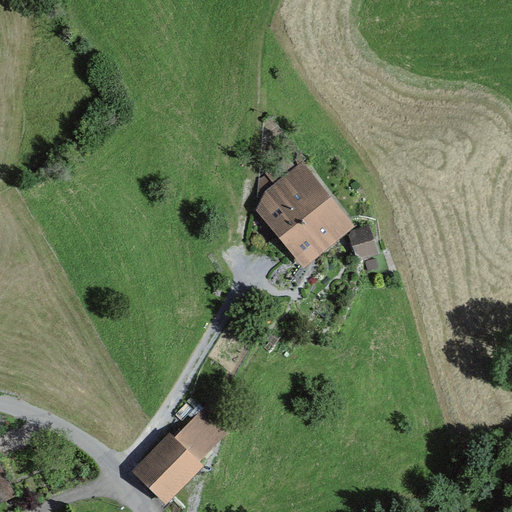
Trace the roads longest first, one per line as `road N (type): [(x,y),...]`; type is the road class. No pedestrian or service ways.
road 1 (track): [(243,243),(233,298),(180,388),(111,467)]
road 2 (unclassified): [(143,511),(98,453),(53,422),(0,403)]
